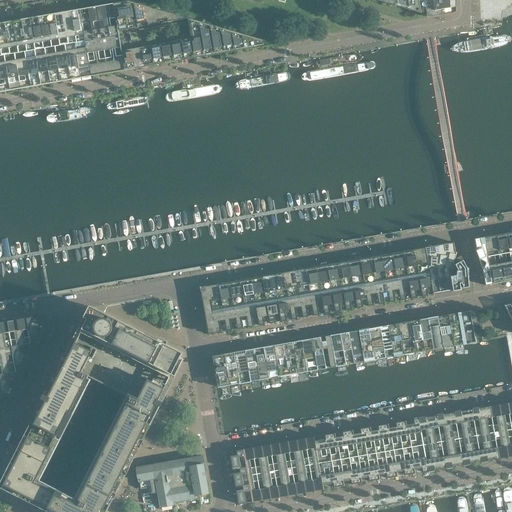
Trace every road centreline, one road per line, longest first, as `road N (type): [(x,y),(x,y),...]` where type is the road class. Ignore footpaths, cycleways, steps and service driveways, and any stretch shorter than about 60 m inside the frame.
road 1 (trunk): [(511,96),(0,186)]
road 2 (trunk): [(0,208),(511,119)]
road 3 (residential): [(0,103),(465,21),(464,0)]
road 4 (residential): [(214,447),(511,395)]
road 5 (residential): [(480,299),(196,347)]
road 6 (residential): [(184,284),(464,236)]
road 7 (residential): [(511,470),(264,511)]
road 8 (residential): [(15,415),(69,314),(67,300)]
